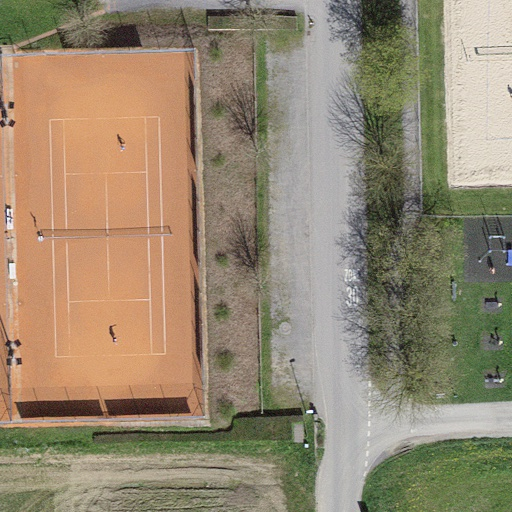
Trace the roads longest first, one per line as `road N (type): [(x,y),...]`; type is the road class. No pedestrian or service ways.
road 1 (residential): [(336,0),(348,411),(341,511)]
road 2 (track): [(348,431),(511,425)]
